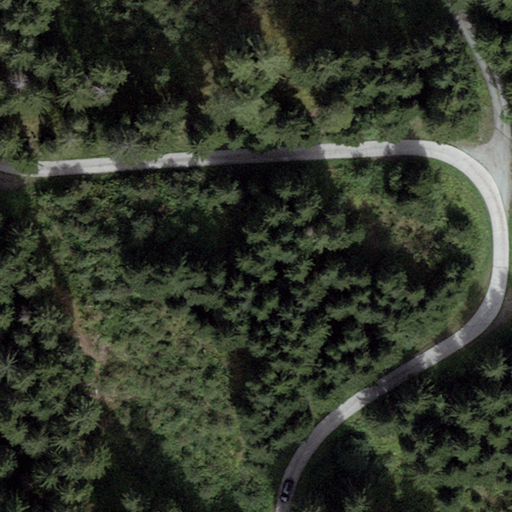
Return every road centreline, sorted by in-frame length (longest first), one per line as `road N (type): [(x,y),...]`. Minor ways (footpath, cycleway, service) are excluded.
road 1 (unclassified): [(283,511),(303,449),(345,408),(476,325),(500,271),(497,206),(482,177),(453,155),(414,146),(51,169),(0,163)]
road 2 (track): [(497,212),(494,76),(448,0)]
